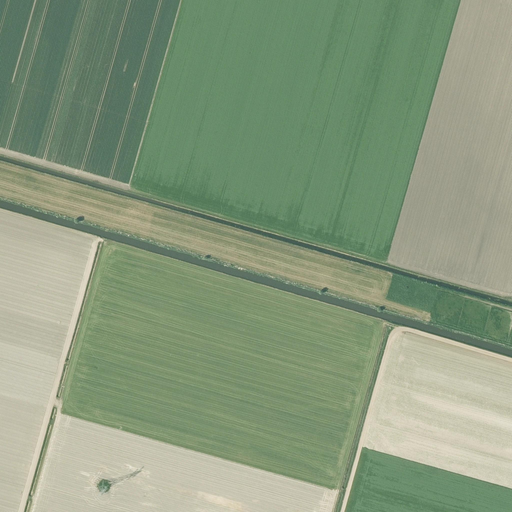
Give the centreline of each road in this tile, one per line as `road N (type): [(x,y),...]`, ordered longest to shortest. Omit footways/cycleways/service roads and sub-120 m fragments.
road 1 (track): [(20,511),(95,239)]
road 2 (track): [(31,511),(60,402),(51,400)]
